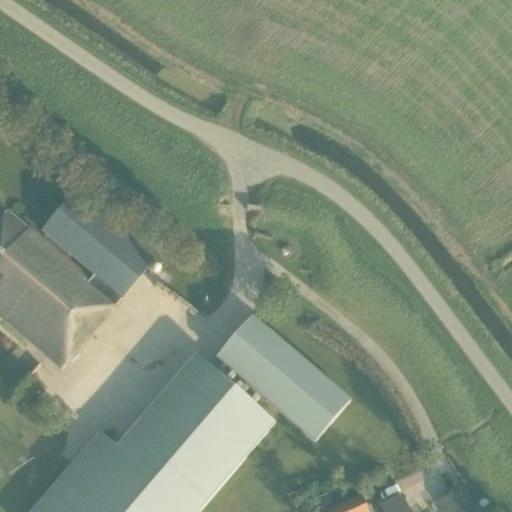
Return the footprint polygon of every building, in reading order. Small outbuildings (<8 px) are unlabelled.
[(0,318),(48,360),(61,371),(156,265),(74,196),(42,234),(94,277),(91,281),(29,228),(27,230),(8,213),(0,222),(0,318)] [(173,283),(168,288),(185,304),(180,309),(196,323),(205,313),(173,283)] [(349,402),(252,320),(218,360),(315,442),(349,402)] [(99,437),(37,511),(202,511),(274,426),(194,360),(117,452),(99,437)] [(438,503),(442,511),(480,511),(480,510),(477,511),(466,489),(438,503)] [(326,496),(308,505),(311,511),(316,511),(331,505),(326,496)] [(408,511),(402,497),(379,508),(381,511),(408,511)] [(367,511),(361,498),(329,511),(367,511)]
